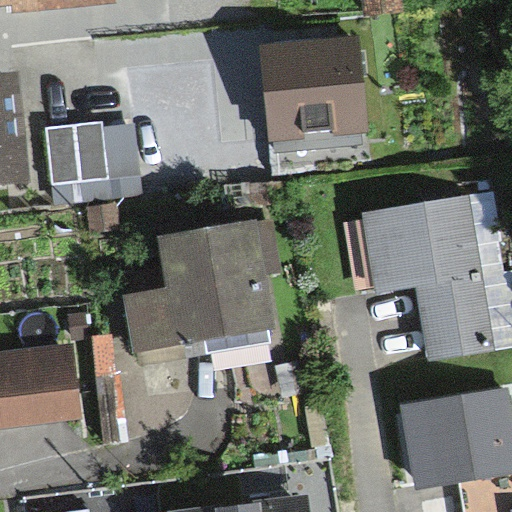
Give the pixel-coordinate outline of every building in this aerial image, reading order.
[(0,0),(0,5),(11,5),(12,14),(118,5),(117,0),(0,0)] [(400,0),(365,0),(367,12),(402,8),(400,0)] [(355,35),(265,43),(275,151),(365,143),(355,35)] [(0,69),(0,186),(34,183),(22,68),(0,69)] [(49,129),(55,201),(114,196),(108,124),(49,129)] [(360,211),(375,298),(415,291),(427,364),(490,354),(463,194),(360,211)] [(111,272),(120,354),(249,340),(235,209),(148,219),(153,267),(111,272)] [(0,426),(80,417),(72,342),(0,349),(0,426)] [(406,404),(418,486),(511,472),(511,391),(511,388),(406,404)] [(310,511),(308,494),(171,510),(171,511),(310,511)]
